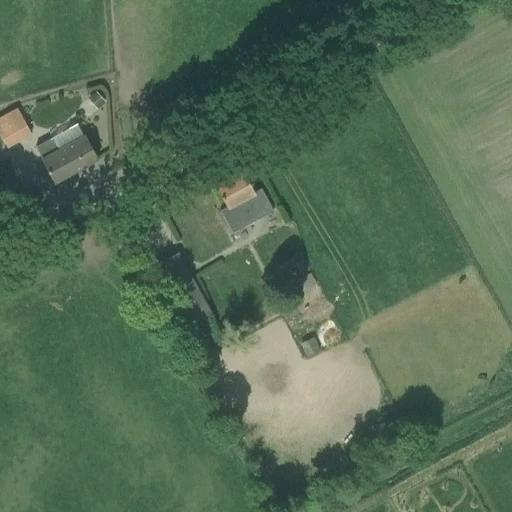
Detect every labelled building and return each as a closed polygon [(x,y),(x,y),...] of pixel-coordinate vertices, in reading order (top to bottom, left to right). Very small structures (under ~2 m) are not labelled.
[(105,102),(96,91),(88,99),(97,109),(105,102)] [(0,132),(8,147),(33,133),(18,106),(0,116),(0,132)] [(35,148),(54,183),(97,159),(84,135),(58,149),(52,139),(35,148)] [(254,191),(242,171),(215,185),(227,206),(219,210),(232,233),(273,210),(260,188),(254,191)] [(208,310),(178,250),(145,267),(175,327),(208,310)] [(295,264),(300,275),(309,270),(304,259),(295,264)] [(298,279),(304,290),(315,285),(309,273),(298,279)] [(305,357),(320,350),(315,339),(300,345),(305,357)]
